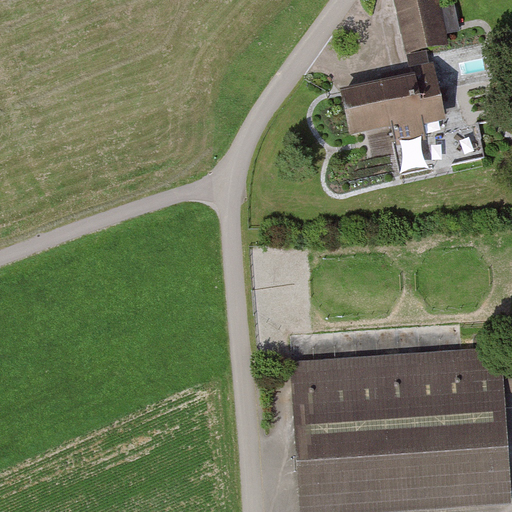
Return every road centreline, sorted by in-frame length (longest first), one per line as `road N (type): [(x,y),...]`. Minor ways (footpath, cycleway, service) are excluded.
road 1 (residential): [(235,182),(251,511)]
road 2 (residential): [(0,263),(235,182)]
road 3 (residential): [(344,0),(255,133),(235,182)]
